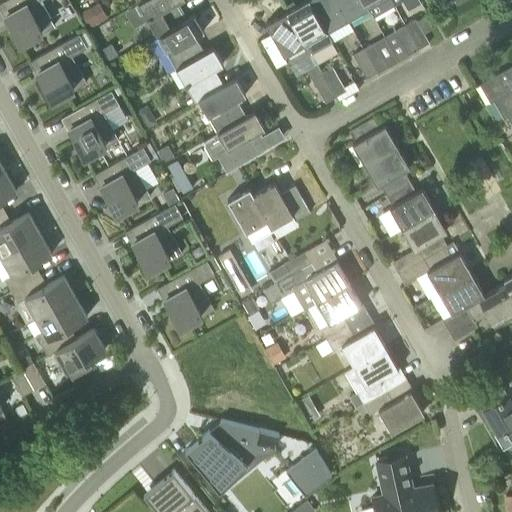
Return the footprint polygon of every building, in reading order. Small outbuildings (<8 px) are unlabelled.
[(12,27),(20,42),(35,34),(36,36),(55,25),(41,0),(3,0),(0,2),(0,7),(11,27),(12,27)] [(142,0),(139,2),(158,35),(186,18),(177,2),(181,0),(142,0)] [(305,0),(286,11),(310,53),(332,41),(326,31),(327,31),(309,0),(305,0)] [(336,0),(309,0),(327,31),(347,19),(336,0)] [(364,0),(336,0),(347,19),(368,7),(364,0)] [(392,0),(364,0),(368,7),(373,17),(395,4),(392,0)] [(420,0),(392,0),(395,4),(402,0),(408,9),(421,2),(420,0)] [(89,28),(108,18),(99,2),(80,13),(89,28)] [(266,23),(290,65),(310,53),(286,11),(266,23)] [(158,35),(177,68),(205,51),(196,35),(205,30),(195,13),(186,18),(158,35)] [(417,20),(424,32),(433,27),(426,14),(417,20)] [(406,23),(420,48),(430,42),(424,32),(417,20),(416,18),(406,23)] [(410,54),(420,48),(406,23),(396,29),(410,54)] [(410,54),(396,29),(385,35),(399,60),(410,54)] [(44,83),(52,99),(67,90),(68,92),(87,82),(72,55),(87,46),(80,33),(30,61),(43,84),(44,83)] [(385,35),(374,41),(388,66),(399,60),(385,35)] [(374,41),(363,47),(377,72),(388,66),(374,41)] [(119,54),(112,42),(99,49),(106,62),(119,54)] [(196,101),(199,99),(224,84),(215,68),(224,63),(214,46),(205,51),(177,68),(196,101)] [(377,72),(363,47),(352,54),(356,61),(357,60),(367,78),(377,72)] [(311,78),(312,78),(326,102),(335,96),(322,72),(317,64),(306,70),(311,78)] [(491,102),(494,100),(494,99),(511,88),(511,64),(476,85),(477,86),(480,84),(491,102)] [(333,66),(322,72),(335,96),(347,90),(333,66)] [(199,99),(218,131),(218,132),(246,115),(237,99),(246,94),(236,77),(224,84),(199,99)] [(111,89),(112,89),(115,95),(122,92),(118,85),(111,89)] [(504,118),(508,116),(507,115),(511,112),(511,88),(494,99),(494,100),(504,118)] [(75,140),(84,155),(98,147),(100,149),(119,138),(104,112),(119,103),(112,89),(62,117),(75,140)] [(218,132),(218,131),(203,140),(205,144),(204,145),(212,159),(219,155),(229,171),(266,149),(256,132),(265,127),(255,110),(246,115),(218,132)] [(153,114),(142,120),(146,128),(157,122),(153,114)] [(353,142),(365,164),(398,145),(385,124),(379,127),(373,116),(350,130),(356,141),(353,142)] [(174,155),(168,144),(157,150),(163,162),(174,155)] [(381,183),(387,194),(410,180),(404,170),(410,166),(398,145),(365,164),(378,185),(381,183)] [(107,197),(116,212),(130,204),(132,206),(151,195),(136,168),(151,160),(143,146),(94,174),(107,197)] [(178,159),(168,164),(183,192),(193,187),(178,159)] [(0,199),(17,190),(5,169),(0,172),(0,199)] [(390,206),(402,228),(435,208),(422,187),(417,191),(410,180),(387,194),(393,204),(390,206)] [(275,182),(254,194),(271,227),(272,226),(293,214),(296,220),(311,211),(295,185),(281,193),(275,182)] [(180,198),(173,187),(162,193),(169,204),(180,198)] [(271,227),(254,194),(250,187),(228,199),(246,231),(246,232),(252,243),(274,230),(272,226),(271,227)] [(139,253),(148,269),(162,260),(164,263),(183,252),(168,225),(183,216),(175,203),(125,231),(138,254),(139,253)] [(394,261),(400,271),(425,257),(447,244),(441,234),(447,230),(435,208),(402,228),(415,249),(394,261)] [(0,250),(2,254),(40,232),(29,211),(6,224),(0,213),(0,250)] [(5,280),(11,290),(35,276),(29,266),(52,253),(40,232),(2,254),(14,275),(5,280)] [(427,271),(440,291),(472,272),(460,251),(453,255),(447,244),(425,257),(400,271),(407,282),(427,271)] [(307,250),(290,259),(269,271),(275,282),(313,260),(307,250)] [(171,310),(180,325),(194,317),(196,319),(215,308),(200,282),(215,273),(207,259),(157,287),(170,310),(171,310)] [(305,308),(308,307),(318,301),(350,283),(337,261),(319,271),(313,260),(275,282),(263,289),(270,303),(281,297),(291,315),(305,307),(305,308)] [(229,275),(238,291),(250,285),(241,269),(229,275)] [(442,318),(448,327),(471,314),(466,304),(479,296),(485,294),(472,272),(440,291),(452,313),(442,318)] [(25,296),(37,317),(76,295),(64,274),(41,287),(35,276),(11,290),(17,300),(25,296)] [(471,314),(448,327),(455,339),(478,326),(475,320),(488,312),(495,324),(511,313),(511,291),(506,281),(485,294),(479,296),(466,304),(471,314)] [(320,327),(327,338),(350,325),(344,314),(362,304),(350,283),(318,301),(308,307),(320,327)] [(41,342),(45,348),(68,335),(65,329),(88,316),(76,295),(37,317),(44,329),(36,334),(41,342)] [(260,308),(253,296),(240,303),(247,315),(260,308)] [(322,355),(343,343),(356,365),(387,348),(374,325),(356,335),(350,325),(327,338),(316,344),(322,355)] [(68,335),(45,348),(48,355),(56,350),(67,370),(68,370),(73,378),(74,378),(74,377),(93,366),(88,359),(106,349),(94,328),(71,341),(68,335)] [(286,356),(278,340),(265,347),(274,363),(286,356)] [(357,405),(363,402),(386,388),(380,377),(398,367),(387,348),(356,365),(367,384),(357,391),(349,396),(355,407),(357,405)] [(18,359),(23,367),(33,361),(29,353),(18,359)] [(511,368),(511,361),(510,355),(496,358),(499,372),(511,368)] [(33,361),(23,367),(34,388),(45,382),(34,361),(33,361)] [(23,367),(11,373),(23,394),(34,388),(23,367)] [(502,381),(471,398),(478,410),(483,408),(498,433),(504,429),(505,430),(508,428),(508,427),(511,424),(511,379),(509,381),(508,383),(502,381)] [(386,388),(363,402),(368,411),(369,414),(380,408),(392,430),(424,411),(411,389),(393,400),(386,388)] [(303,411),(315,405),(309,394),(297,401),(303,411)] [(362,414),(368,411),(363,402),(357,405),(362,414)] [(237,413),(191,449),(227,492),(298,441),(275,436),(281,421),(237,413)] [(303,455),(301,458),(302,459),(293,465),(292,464),(286,470),(306,494),(332,473),(315,446),(311,449),(312,450),(304,456),(303,455)] [(433,511),(427,483),(408,487),(401,454),(372,460),(379,493),(368,496),(371,511),(433,511)] [(210,511),(174,468),(172,469),(144,492),(150,499),(160,511),(210,511)]
